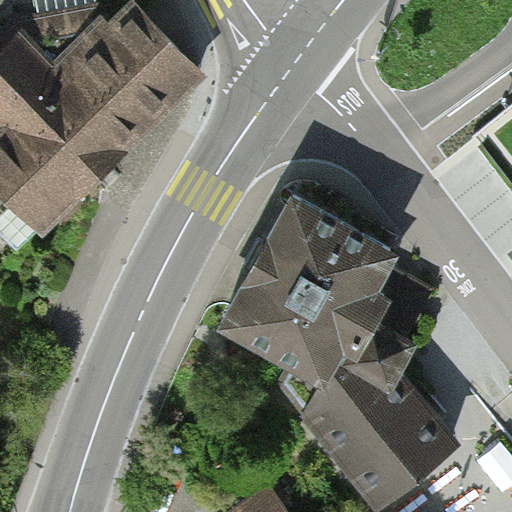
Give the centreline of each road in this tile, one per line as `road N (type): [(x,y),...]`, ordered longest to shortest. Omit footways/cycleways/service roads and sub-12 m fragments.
road 1 (secondary): [(296,64),(206,192),(151,294),(71,511)]
road 2 (residential): [(511,326),(296,64)]
